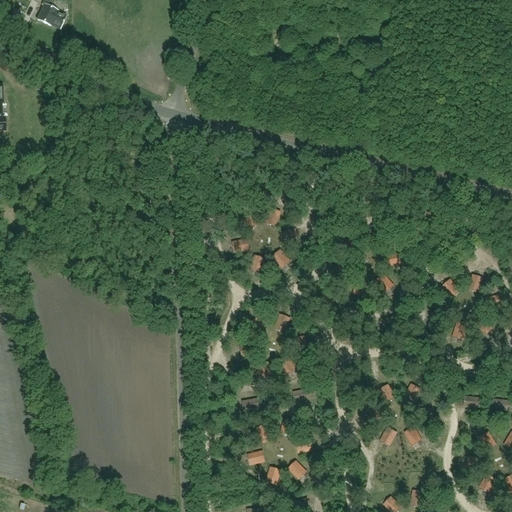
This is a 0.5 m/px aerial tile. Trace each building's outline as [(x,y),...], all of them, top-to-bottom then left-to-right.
[(51,24),(61,29),(66,16),(57,12),(57,11),(50,7),(53,0),(44,0),(43,5),(45,5),(38,20),(51,26),(51,24)] [(269,212),(266,224),(275,227),(279,215),(269,212)] [(250,232),(257,226),(249,217),(242,223),(250,232)] [(293,231),(281,233),(283,243),(295,241),(293,231)] [(372,236),(368,248),(378,251),(382,240),(372,236)] [(249,250),(247,240),(235,243),(237,252),(249,250)] [(431,255),(436,247),(426,240),(420,248),(431,255)] [(353,257),(361,250),(353,241),(345,248),(353,257)] [(288,260),(280,251),(273,258),(281,267),(288,260)] [(395,255),(383,257),(385,267),(397,265),(395,255)] [(265,259),(255,256),(251,268),(261,271),(265,259)] [(353,274),(351,264),(339,267),(341,277),(353,274)] [(383,275),(376,282),(384,291),(391,284),(383,275)] [(472,279),(468,290),(478,293),(481,282),(472,279)] [(367,283),(358,280),(354,292),(363,295),(367,283)] [(444,290),(453,299),(460,292),(452,283),(444,290)] [(336,305),(328,296),(320,302),(328,311),(336,305)] [(497,307),(495,297),(483,300),(485,309),(497,307)] [(452,317),(450,307),(438,309),(440,319),(452,317)] [(396,316),(384,319),(387,329),(399,326),(396,316)] [(279,318),(275,330),(284,333),(288,322),(279,318)] [(475,324),(483,333),(491,327),(483,318),(475,324)] [(259,337),(266,331),(259,321),(251,328),(259,337)] [(467,326),(458,323),(454,335),(463,338),(467,326)] [(301,338),(289,340),(291,350),(303,348),(301,338)] [(257,355),(256,345),(243,347),(245,357),(257,355)] [(296,367),(288,358),(280,364),(288,373),(296,367)] [(272,365),(262,362),(258,373),(267,377),(272,365)] [(410,388),(404,399),(413,403),(419,393),(410,388)] [(389,389),(381,394),(387,404),(396,399),(389,389)] [(293,393),(295,403),(307,400),(305,390),(293,393)] [(468,398),(467,408),(479,409),(480,399),(468,398)] [(259,409),(257,399),(245,402),(247,411),(259,409)] [(505,401),(493,400),(492,410),(504,411),(505,401)] [(429,410),(417,411),(417,421),(430,420),(429,410)] [(383,421),(383,411),(371,412),(371,422),(383,421)] [(280,435),(290,438),(293,426),(284,423),(280,435)] [(265,444),(272,437),(264,428),(256,435),(265,444)] [(420,438),(413,428),(405,433),(411,444),(420,438)] [(396,433),(388,429),(382,439),(391,444),(396,433)] [(487,451),(496,446),(490,435),(481,441),(487,451)] [(296,444),(298,454),(310,451),(308,441),(296,444)] [(253,465),(265,462),(263,452),(251,455),(253,465)] [(471,468),(483,468),(483,458),(471,458),(471,468)] [(304,471),(296,462),(289,469),(297,478),(304,471)] [(278,483),(280,471),(271,468),(267,480),(278,483)] [(490,491),(496,480),(487,475),(481,486),(490,491)] [(413,494),(410,506),(420,508),(422,497),(413,494)] [(293,511),(305,510),(303,500),(291,502),(292,511),(293,511)] [(386,507),(391,511),(398,511),(402,508),(393,500),(386,507)]
